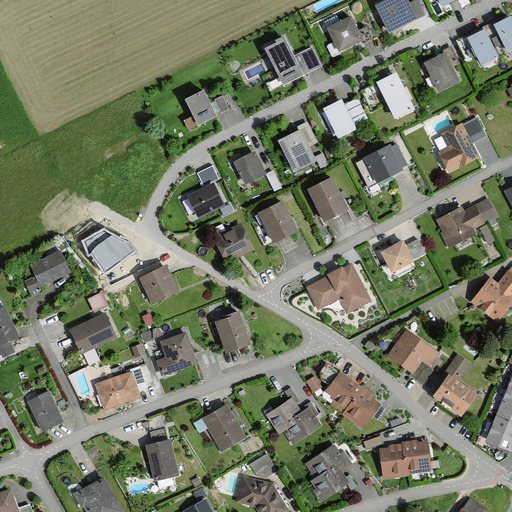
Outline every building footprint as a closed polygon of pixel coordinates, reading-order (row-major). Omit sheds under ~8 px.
[(415,0),(409,4),(406,0),(392,0),(376,8),(390,35),(425,17),(416,0),(415,0)] [(459,1),(458,0),(438,0),(443,10),(459,1)] [(364,40),(351,17),(327,30),(340,53),(364,40)] [(511,51),(511,18),(495,27),(508,53),(511,51)] [(498,59),(484,32),(467,40),(481,67),(498,59)] [(321,68),(311,48),(295,56),(286,36),(276,41),(277,43),(266,48),(279,77),(267,83),(272,91),(321,68)] [(441,52),(443,56),(425,64),(439,94),(461,83),(453,68),(458,65),(450,48),(441,52)] [(416,110),(398,72),(376,83),(395,120),(416,110)] [(204,91),(185,100),(199,127),(218,117),(204,91)] [(222,98),(215,102),(221,114),(228,110),(222,98)] [(344,104),(342,99),(323,109),(338,139),(357,130),(355,126),(367,120),(356,98),(344,104)] [(486,138),(476,119),(441,136),(448,149),(439,154),(449,174),(480,159),(473,145),(486,138)] [(296,127),(298,131),(279,141),(295,172),(317,161),(310,147),(317,143),(306,122),(296,127)] [(404,170),(391,144),(356,162),(369,188),(404,170)] [(266,175),(254,153),(233,164),(245,186),(266,175)] [(211,167),(196,175),(202,187),(217,180),(211,167)] [(351,209),(333,177),(307,191),(325,223),(351,209)] [(225,205),(214,184),(188,198),(199,218),(225,205)] [(300,230),(284,200),(258,213),(275,244),(300,230)] [(497,217),(488,200),(464,212),(462,206),(436,220),(442,233),(440,234),(448,249),(476,235),(473,229),(497,217)] [(480,227),(491,251),(490,251),(495,261),(499,260),(497,255),(502,252),(488,223),(480,227)] [(255,250),(242,224),(213,238),(226,264),(255,250)] [(128,244),(104,230),(83,241),(88,257),(92,255),(105,273),(136,253),(128,244)] [(406,246),(404,241),(381,253),(391,273),(426,255),(418,240),(406,246)] [(71,275),(60,251),(30,264),(35,276),(24,281),(32,298),(43,293),(41,288),(71,275)] [(180,290),(168,264),(140,278),(152,303),(180,290)] [(371,302),(352,265),(306,288),(317,311),(338,301),(345,315),(371,302)] [(511,265),(498,283),(489,277),(470,303),(498,324),(511,305),(511,265)] [(108,307),(101,293),(87,301),(94,314),(108,307)] [(18,337),(5,307),(0,309),(0,355),(1,357),(13,352),(9,341),(18,337)] [(251,344),(240,311),(226,315),(227,317),(215,321),(225,353),(251,344)] [(117,338),(107,314),(69,330),(80,355),(117,338)] [(152,323),(148,314),(142,317),(145,326),(152,323)] [(161,327),(143,329),(144,339),(163,337),(161,327)] [(438,355),(404,331),(387,356),(413,375),(421,363),(429,369),(438,355)] [(198,364),(187,332),(159,342),(165,359),(157,362),(162,376),(198,364)] [(374,347),(367,342),(364,346),(371,351),(374,347)] [(143,357),(139,345),(130,348),(134,360),(143,357)] [(433,397),(464,417),(480,394),(459,381),(470,365),(456,356),(445,373),(448,375),(433,397)] [(140,398),(132,372),(94,384),(103,411),(140,398)] [(346,410),(361,388),(339,372),(325,392),(331,397),(330,399),(346,410)] [(320,389),(314,378),(306,383),(312,394),(320,389)] [(511,378),(487,442),(511,452),(511,450),(511,378)] [(294,417),(301,412),(296,404),(299,402),(290,388),(283,393),(287,400),(264,415),(278,436),(281,433),(298,422),(294,417)] [(361,388),(346,410),(342,415),(363,430),(380,406),(374,401),(376,399),(361,388)] [(64,421),(49,391),(27,402),(42,432),(64,421)] [(298,422),(281,433),(290,447),(321,427),(315,418),(318,416),(310,403),(302,408),(304,410),(301,412),(294,417),(298,422)] [(247,436),(227,404),(193,425),(199,434),(206,430),(220,453),(247,436)] [(362,442),(365,451),(382,444),(379,436),(362,442)] [(178,476),(171,440),(145,445),(152,481),(156,480),(158,489),(173,486),(172,477),(178,476)] [(401,445),(405,477),(431,474),(427,442),(418,443),(418,441),(401,443),(401,445)] [(405,477),(401,445),(389,446),(389,449),(379,450),(382,479),(405,477)] [(314,479),(345,469),(352,464),(343,452),(339,455),(333,446),(304,465),(314,479)] [(345,469),(314,479),(309,482),(315,491),(312,492),(320,503),(346,485),(350,492),(357,487),(345,469)] [(123,511),(104,477),(72,495),(81,510),(84,508),(85,511),(123,511)] [(234,503),(254,508),(256,511),(288,511),(272,485),(241,477),(234,503)] [(200,485),(197,478),(190,481),(193,488),(200,485)] [(0,511),(19,511),(11,489),(0,492),(0,511)] [(484,511),(486,511),(469,499),(460,511),(484,511)] [(204,506),(202,501),(183,511),(212,511),(208,504),(204,506)]
